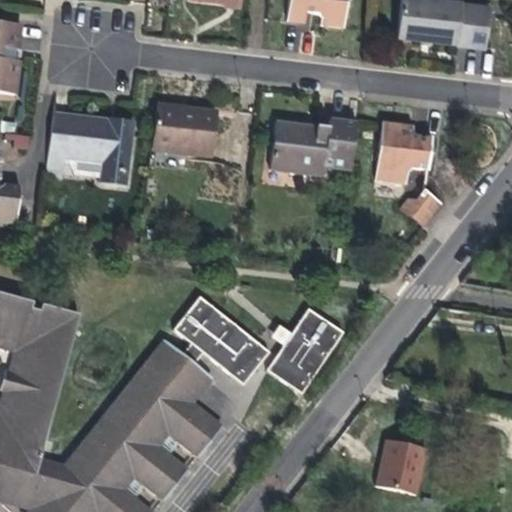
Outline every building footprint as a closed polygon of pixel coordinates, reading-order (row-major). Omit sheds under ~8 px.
[(342,28),(344,0),(289,0),(287,22),(303,24),(305,13),(312,13),(316,14),(321,20),(321,26),(342,28)] [(485,50),(490,10),(445,5),(445,0),(400,0),(395,39),(419,42),(432,43),(485,50)] [(17,50),(19,25),(0,23),(0,93),(14,95),(18,62),(14,61),(10,61),(11,49),(15,50),(17,50)] [(211,157),(216,114),(192,111),(192,114),(178,112),(178,110),(156,107),(151,147),(170,149),(170,152),(211,157)] [(126,186),(133,123),(115,121),(114,124),(108,123),(108,120),(68,116),(68,118),(52,117),(45,178),(62,180),(64,164),(70,165),(72,175),(100,178),(104,181),(104,184),(126,186)] [(350,171),(355,123),(329,120),(328,128),(327,132),(316,131),(317,127),(275,122),(269,170),(322,177),(323,168),(350,171)] [(0,132),(14,134),(15,124),(1,122),(0,127),(0,132)] [(428,153),(430,139),(414,137),(410,133),(411,127),(381,124),(375,180),(404,184),(405,173),(412,168),(426,170),(428,153)] [(0,166),(0,164),(0,226),(14,228),(18,188),(3,186),(0,188),(0,166)] [(422,228),(440,204),(423,191),(415,200),(407,199),(399,210),(422,228)] [(0,481),(31,490),(39,460),(79,315),(41,305),(39,312),(30,309),(32,303),(0,294),(0,481)] [(201,354),(242,386),(268,354),(198,299),(173,331),(190,345),(201,354)] [(283,347),(266,372),(301,396),(343,335),(308,311),(291,335),(283,347)] [(270,338),(283,347),(291,335),(279,326),(270,338)] [(39,460),(31,490),(39,497),(35,502),(47,511),(49,509),(54,511),(53,511),(153,511),(162,502),(143,486),(150,478),(168,494),(187,471),(197,458),(178,443),(184,435),(203,451),(221,427),(192,404),(211,380),(192,365),(181,356),(162,341),(63,466),(39,460)] [(192,365),(201,354),(190,345),(181,356),(192,365)] [(425,450),(385,441),(380,464),(375,487),(414,496),(425,450)] [(39,497),(31,490),(0,481),(0,504),(27,510),(25,511),(53,511),(54,511),(49,509),(47,511),(35,502),(39,497)]
